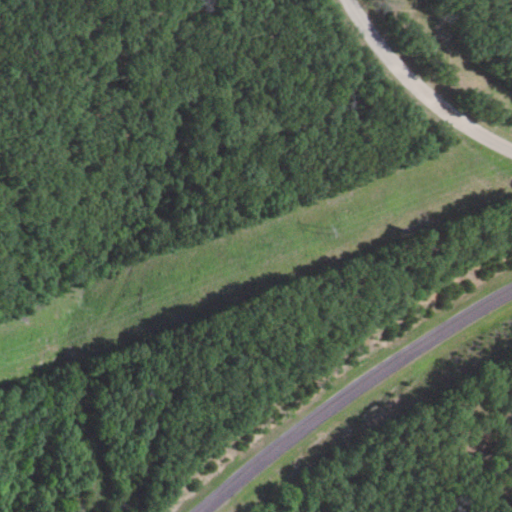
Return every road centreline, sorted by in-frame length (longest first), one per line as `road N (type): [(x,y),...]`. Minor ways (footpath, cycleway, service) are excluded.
road 1 (secondary): [(199,511),(394,362),(511,292)]
road 2 (residential): [(511,150),(465,130),(395,73),(344,0)]
